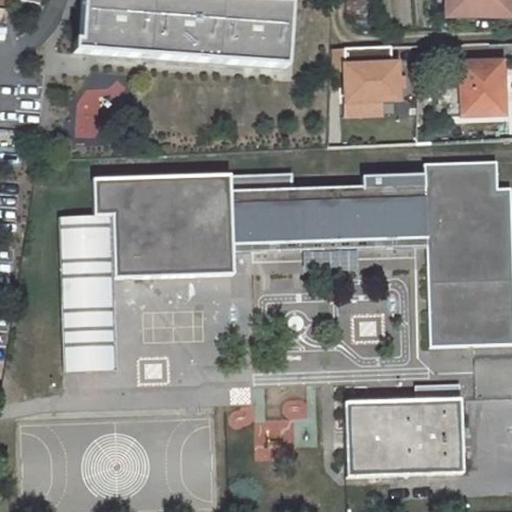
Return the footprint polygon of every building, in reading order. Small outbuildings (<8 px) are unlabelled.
[(174,0),(80,0),(76,55),(281,70),(286,8),(174,0)] [(454,12),(453,0),(443,0),(444,12),(454,12)] [(453,0),(454,12),(510,13),(509,0),(453,0)] [(389,48),(342,50),(342,68),(344,105),(379,103),(396,102),(395,65),(390,65),(389,48)] [(505,94),(503,94),(501,64),(460,65),(462,117),(506,115),(505,94)] [(128,78),(75,78),(74,136),(127,137),(128,78)] [(379,103),(344,105),(345,118),(379,117),(379,103)] [(114,281),(235,279),(234,254),(252,253),(252,245),(396,240),(396,248),(427,247),(431,347),(511,344),(511,189),(499,190),(498,163),(425,166),(425,177),(363,179),(363,188),(294,190),(293,174),(93,180),(94,217),(58,216),(59,249),(112,250),(114,281)] [(252,245),(252,253),(396,248),(396,240),(252,245)] [(59,249),(64,375),(119,373),(114,281),(112,250),(59,249)] [(340,401),(343,476),(461,472),(458,382),(413,384),(413,399),(340,401)]
